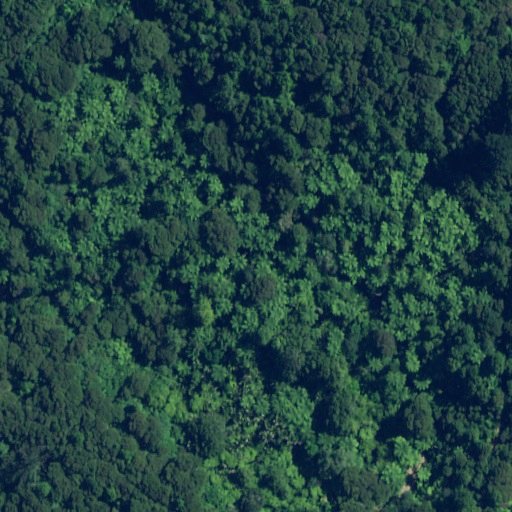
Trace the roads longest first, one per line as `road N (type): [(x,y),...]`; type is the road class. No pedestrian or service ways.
road 1 (track): [(130,0),(294,234),(363,304),(428,412),(353,511)]
road 2 (track): [(451,511),(468,337),(483,275),(410,169),(401,108),(432,48),(511,1)]
